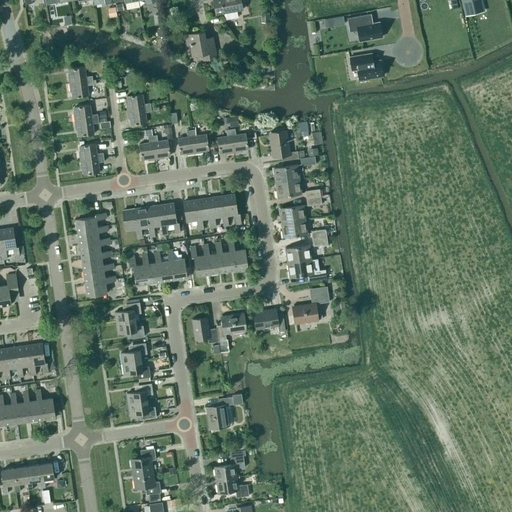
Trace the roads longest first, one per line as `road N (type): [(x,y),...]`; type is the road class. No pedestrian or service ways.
road 1 (residential): [(188,424),(175,305),(268,280),(256,182),(250,169),(237,166),(123,185)]
road 2 (unclassified): [(81,441),(46,196)]
road 3 (unclassified): [(46,196),(3,0)]
